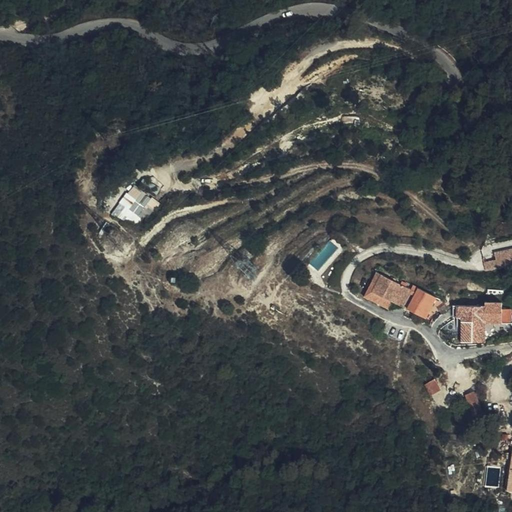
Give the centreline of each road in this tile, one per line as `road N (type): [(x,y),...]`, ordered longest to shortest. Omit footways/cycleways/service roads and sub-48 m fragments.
road 1 (unclassified): [(0,35),(62,37),(113,22),(193,50),(284,13),(338,9),(408,34),(472,90),(511,78)]
road 2 (unclassified): [(511,346),(444,352),(417,326),(346,297)]
